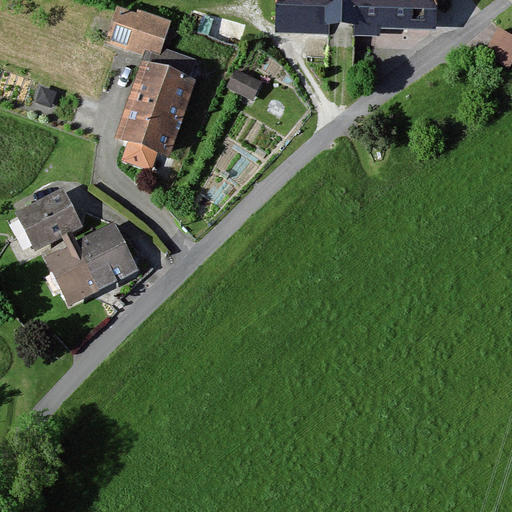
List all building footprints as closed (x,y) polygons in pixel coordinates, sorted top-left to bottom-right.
[(280,0),(281,34),(439,30),(437,0),(280,0)] [(169,19),(116,5),(106,42),(159,56),(169,19)] [(511,69),(511,66),(511,35),(499,29),(486,57),(511,69)] [(117,137),(169,154),(193,76),(141,60),(117,137)] [(37,246),(83,224),(66,188),(20,209),(37,246)] [(43,252),(67,306),(139,275),(116,221),(43,252)]
